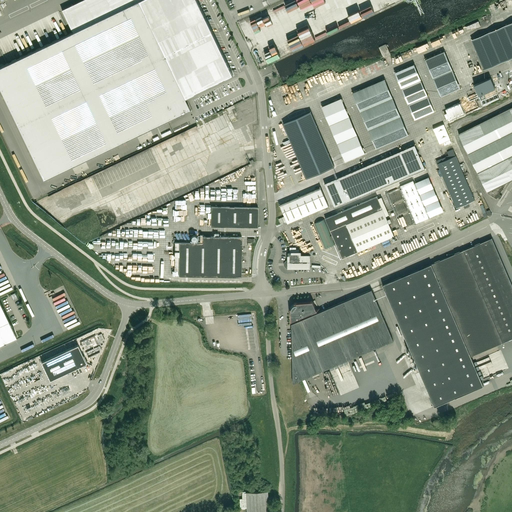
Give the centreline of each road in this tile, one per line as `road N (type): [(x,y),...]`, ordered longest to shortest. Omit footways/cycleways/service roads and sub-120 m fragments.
road 1 (unknown): [(267,158),(281,150),(296,110),(446,41),(455,41),(473,75),(421,135),(271,201)]
road 2 (unclassified): [(263,293),(272,212),(261,86),(219,0)]
road 3 (unclassified): [(263,293),(358,282),(486,222)]
road 4 (unclassified): [(281,511),(263,293)]
road 5 (tertiary): [(0,444),(89,400),(131,303)]
road 6 (tertiary): [(131,303),(16,223),(0,192)]
road 7 (unknown): [(268,233),(173,227),(162,249),(170,281)]
road 8 (unclassified): [(263,293),(131,303)]
